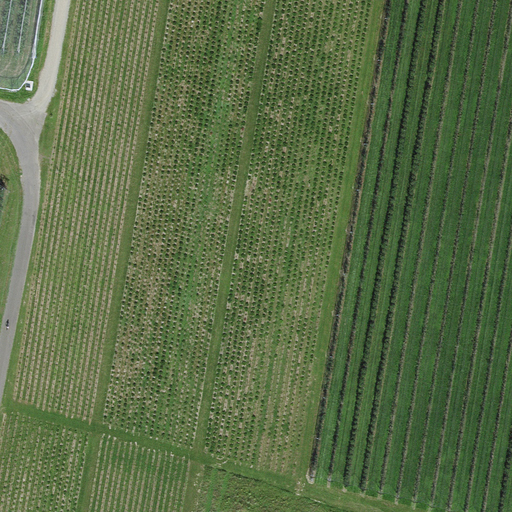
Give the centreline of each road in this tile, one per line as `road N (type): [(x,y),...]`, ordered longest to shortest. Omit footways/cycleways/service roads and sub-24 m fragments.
road 1 (residential): [(0,375),(34,182),(28,145),(0,110)]
road 2 (track): [(63,0),(28,145)]
